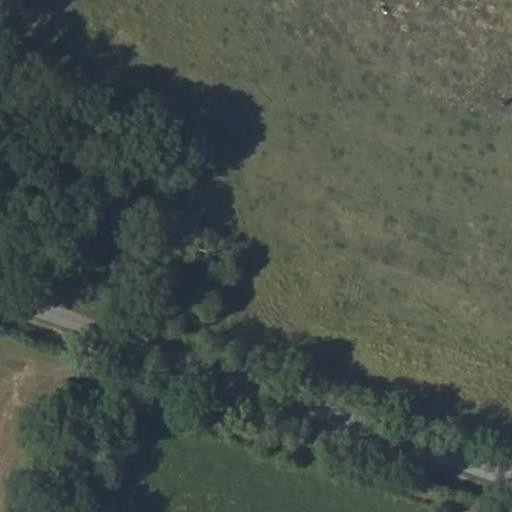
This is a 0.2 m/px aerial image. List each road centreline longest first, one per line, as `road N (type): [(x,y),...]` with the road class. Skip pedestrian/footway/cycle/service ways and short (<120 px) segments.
road 1 (unclassified): [(0,290),(511,486)]
road 2 (track): [(68,511),(107,329)]
